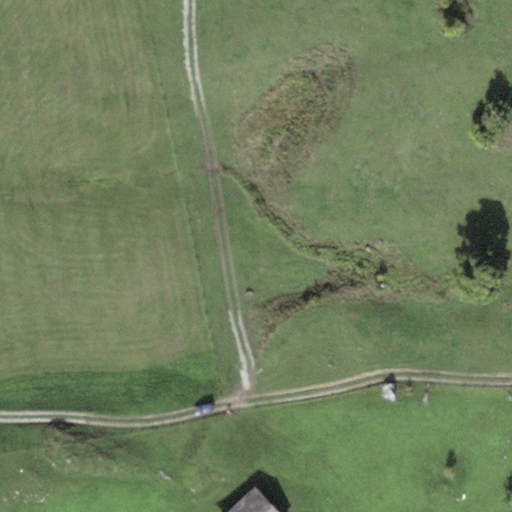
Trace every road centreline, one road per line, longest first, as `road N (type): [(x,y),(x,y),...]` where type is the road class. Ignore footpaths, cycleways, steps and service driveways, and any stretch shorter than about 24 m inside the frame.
road 1 (track): [(0,415),(155,419),(392,375),(511,378)]
road 2 (track): [(190,0),(236,324),(257,399)]
